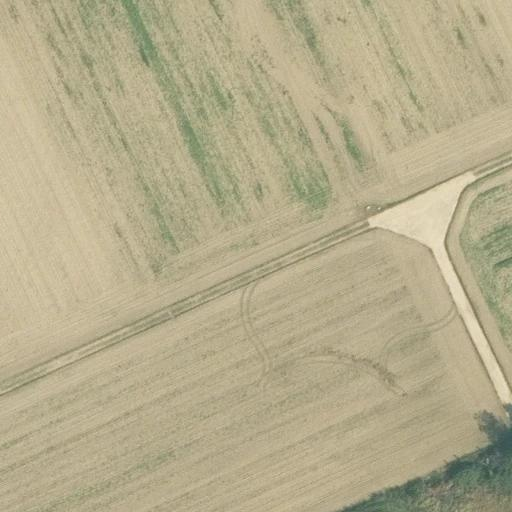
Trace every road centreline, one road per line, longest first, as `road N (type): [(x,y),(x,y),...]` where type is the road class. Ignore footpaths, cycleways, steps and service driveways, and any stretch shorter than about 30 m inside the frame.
road 1 (track): [(418,202),(0,392)]
road 2 (track): [(418,202),(511,404)]
